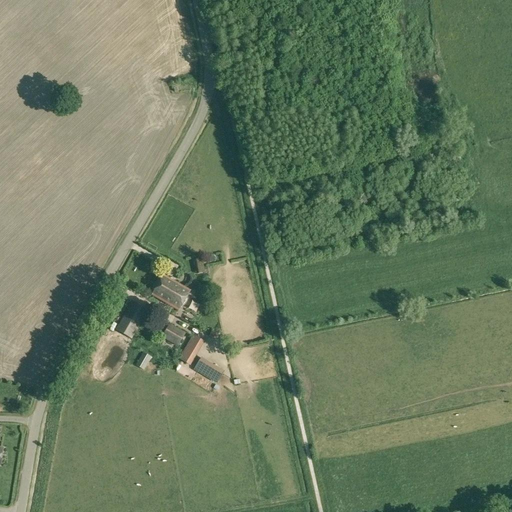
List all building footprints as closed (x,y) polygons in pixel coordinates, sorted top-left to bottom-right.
[(195,267),(203,265),(202,258),(193,260),(195,267)] [(179,276),(181,270),(172,266),(169,272),(179,276)] [(154,295),(179,310),(190,291),(165,276),(154,295)] [(116,330),(132,339),(148,312),(132,302),(116,330)] [(164,336),(178,345),(185,334),(170,325),(164,336)] [(178,359),(187,364),(202,341),(193,335),(178,359)] [(136,366),(144,370),(152,357),(144,352),(136,366)]
